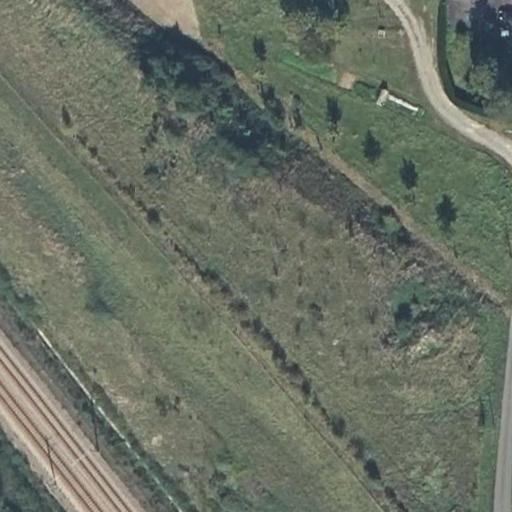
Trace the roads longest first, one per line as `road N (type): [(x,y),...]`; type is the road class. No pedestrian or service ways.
road 1 (track): [(0,152),(311,511)]
road 2 (track): [(511,156),(486,145),(435,95),(423,36),(426,0)]
road 3 (residential): [(501,511),(511,386)]
